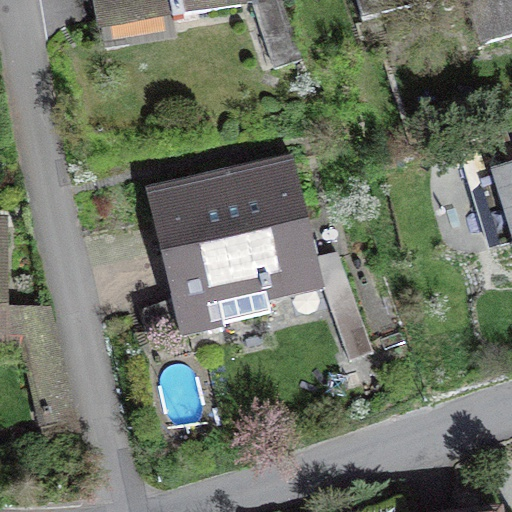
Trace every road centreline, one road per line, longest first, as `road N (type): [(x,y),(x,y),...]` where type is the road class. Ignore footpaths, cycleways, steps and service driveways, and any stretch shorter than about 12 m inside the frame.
road 1 (residential): [(123,511),(11,0)]
road 2 (residential): [(188,511),(351,468),(511,410)]
